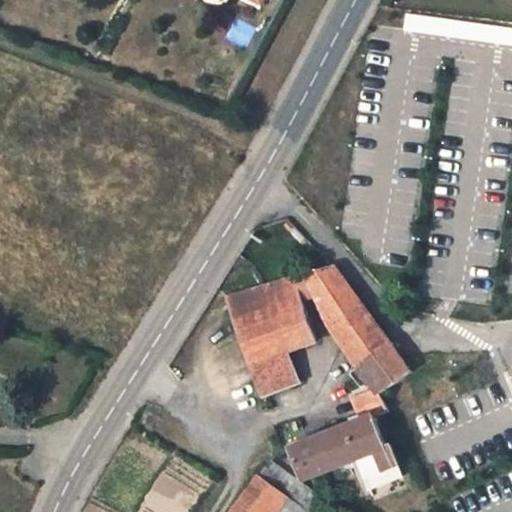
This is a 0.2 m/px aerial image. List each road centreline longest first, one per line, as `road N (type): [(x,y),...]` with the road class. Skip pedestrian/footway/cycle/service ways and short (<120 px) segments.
road 1 (secondary): [(262,174),(54,511)]
road 2 (unclassified): [(511,339),(464,345),(414,335),(262,174)]
road 3 (secondary): [(351,0),(262,174)]
